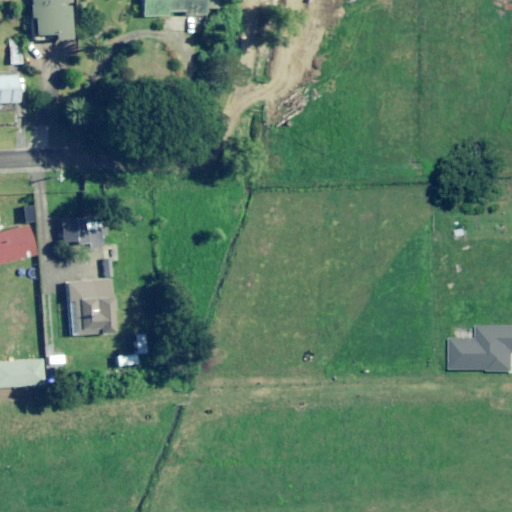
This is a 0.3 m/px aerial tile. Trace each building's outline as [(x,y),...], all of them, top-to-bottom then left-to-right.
[(60,0),(27,0),(27,18),(31,18),(32,36),(51,35),(51,40),(68,40),(67,7),(61,7),(60,0)] [(215,10),(215,0),(138,0),(138,16),(164,17),(164,12),(179,12),(179,15),(200,16),(200,9),(215,10)] [(20,40),(7,41),(9,65),(21,64),(20,40)] [(16,103),(15,75),(0,75),(0,111),(6,112),(6,104),(16,103)] [(0,263),(32,255),(24,225),(0,231),(0,263)] [(111,333),(107,279),(80,281),(80,287),(68,288),(72,331),(91,330),(92,334),(111,333)] [(475,338),(447,338),(447,371),(511,370),(511,327),(475,328),(475,338)]
